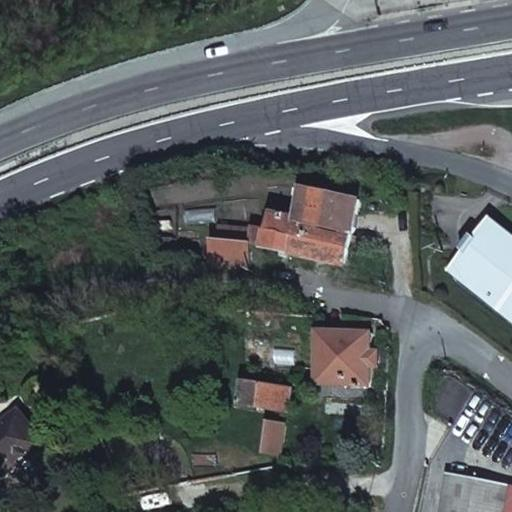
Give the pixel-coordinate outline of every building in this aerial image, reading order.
[(293,209),(267,204),(258,240),(340,258),(353,195),(295,184),(293,209)] [(118,226),(100,190),(70,204),(75,211),(71,215),(85,242),(118,226)] [(199,231),(198,256),(207,257),(217,257),(231,258),(242,260),(247,238),(258,240),(267,204),(259,203),(253,222),(208,215),(205,233),(199,231)] [(511,238),(481,213),(466,232),(462,229),(451,242),(455,246),(438,263),(511,325),(511,238)] [(368,330),(316,328),(315,374),(345,374),(344,383),(368,384),(369,364),(376,364),(376,345),(368,345),(368,330)] [(281,409),(290,381),(239,379),(239,410),(281,409)] [(0,471),(44,442),(22,408),(0,421),(0,471)] [(209,475),(264,469),(278,421),(262,419),(252,454),(210,468),(209,475)] [(511,511),(511,476),(441,463),(431,511),(511,511)]
